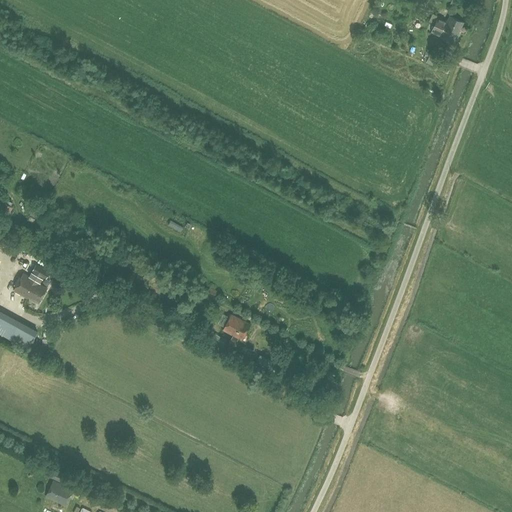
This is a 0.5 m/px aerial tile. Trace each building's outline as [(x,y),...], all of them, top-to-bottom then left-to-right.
[(439,17),(432,31),(440,35),(440,36),(453,42),(463,21),(450,15),(447,21),(439,17)] [(396,43),(405,46),(407,39),(398,36),(396,43)] [(425,62),(440,69),(446,58),(430,51),(425,62)] [(12,207),(3,201),(0,207),(0,215),(7,219),(12,207)] [(31,206),(28,212),(30,213),(29,214),(34,217),(35,215),(41,218),(44,212),(31,206)] [(35,231),(16,222),(13,229),(31,238),(35,231)] [(0,266),(7,270),(15,254),(0,246),(0,266)] [(24,272),(13,290),(30,299),(31,298),(38,302),(47,287),(40,283),(43,277),(46,279),(50,272),(36,264),(29,276),(24,272)] [(214,297),(217,292),(217,291),(210,287),(209,287),(206,293),(213,297),(214,297)] [(0,331),(10,337),(19,320),(0,309),(0,331)] [(232,314),(223,329),(241,339),(250,323),(232,314)] [(35,332),(37,327),(26,323),(24,328),(35,332)] [(23,328),(21,333),(31,337),(33,332),(23,328)] [(227,340),(214,333),(209,341),(222,348),(227,340)] [(46,475),(60,481),(64,473),(50,467),(46,475)] [(46,496),(65,505),(73,489),(53,480),(46,496)]
